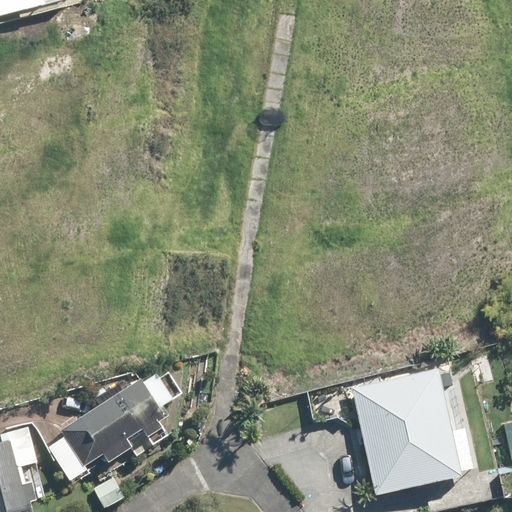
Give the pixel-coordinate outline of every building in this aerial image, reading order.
[(367,497),(452,479),(429,371),(345,390),(367,497)] [(133,432),(138,439),(152,430),(148,425),(158,417),(133,381),(56,433),(78,468),(95,457),(100,464),(122,449),(118,443),(133,432)] [(511,422),(497,427),(507,463),(511,461),(511,422)] [(0,511),(20,511),(4,442),(0,443),(0,511)] [(109,480),(88,492),(99,510),(119,499),(109,480)]
